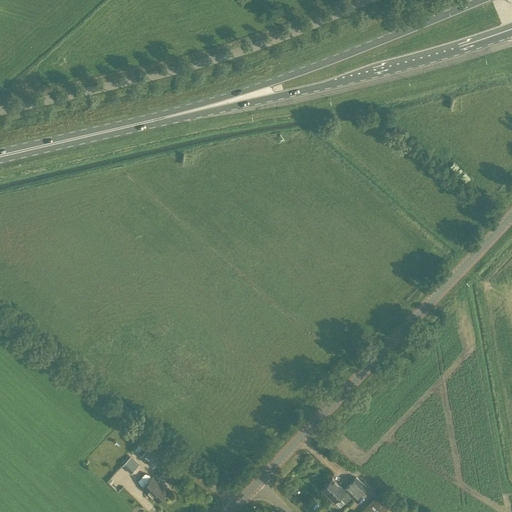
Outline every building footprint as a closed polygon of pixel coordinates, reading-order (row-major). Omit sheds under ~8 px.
[(139,455),(145,444),(139,441),(133,451),(139,455)] [(139,455),(152,467),(160,458),(147,447),(139,455)] [(130,472),(139,464),(130,455),(121,464),(130,472)] [(151,476),(151,477),(148,474),(145,473),(138,480),(140,484),(142,486),(141,487),(157,502),(167,491),(151,476)] [(356,476),(343,489),(332,478),(321,489),(333,501),(338,497),(345,503),(351,497),(354,500),(367,486),(356,476)] [(379,491),(360,511),(391,511),(396,507),(379,491)]
